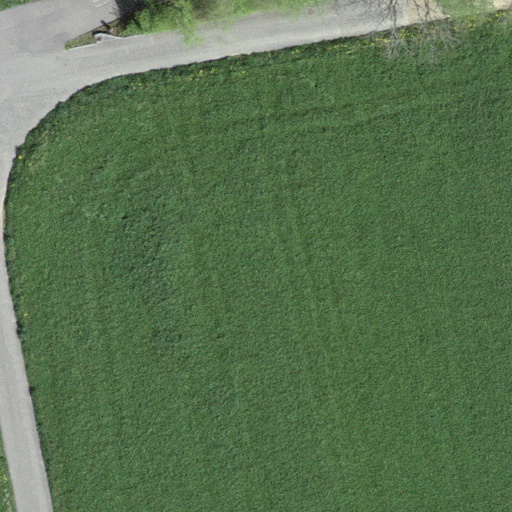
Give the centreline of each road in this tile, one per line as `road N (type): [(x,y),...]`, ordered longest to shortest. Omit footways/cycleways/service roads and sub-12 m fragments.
road 1 (track): [(454,0),(0,82)]
road 2 (track): [(44,511),(0,262)]
